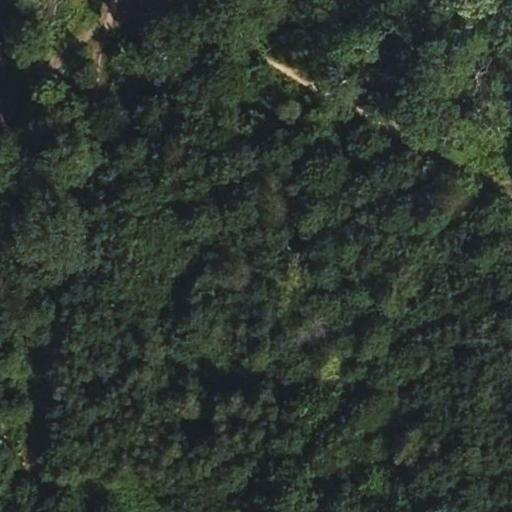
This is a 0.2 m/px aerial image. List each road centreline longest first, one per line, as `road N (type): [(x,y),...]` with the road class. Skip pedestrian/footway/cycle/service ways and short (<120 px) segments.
road 1 (track): [(127,0),(403,511)]
road 2 (track): [(38,511),(110,0)]
road 3 (track): [(160,0),(511,193)]
road 4 (track): [(90,0),(0,98)]
